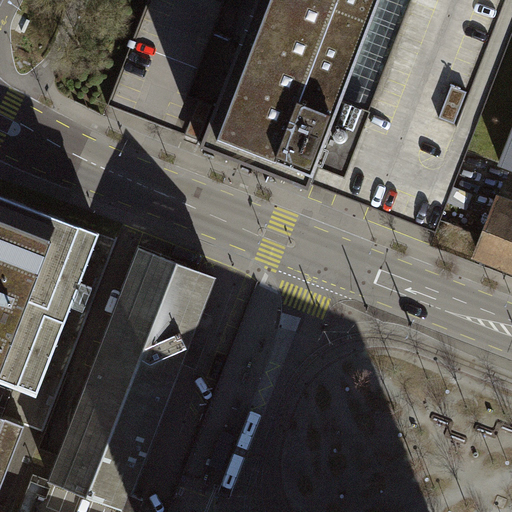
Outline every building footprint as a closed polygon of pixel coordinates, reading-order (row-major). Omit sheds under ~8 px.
[(189,137),(200,141),(213,105),(198,99),(188,95),(225,0),(147,0),(107,105),(189,137)] [(255,0),(200,145),(289,179),(308,187),(310,183),(380,0),(255,0)] [(380,0),(310,183),(351,199),(369,206),(408,105),(425,112),(450,49),(434,43),(450,0),(380,0)] [(408,105),(369,206),(436,231),(511,36),(511,0),(450,0),(434,43),(450,49),(425,112),(408,105)] [(511,134),(500,164),(511,168),(511,134)] [(0,193),(0,488),(25,425),(0,415),(0,381),(37,396),(100,232),(0,193)] [(511,216),(495,209),(478,252),(511,265),(511,216)] [(140,248),(50,480),(132,511),(138,511),(144,498),(130,493),(181,363),(201,311),(214,276),(140,248)] [(216,317),(201,311),(181,363),(196,369),(216,317)]
